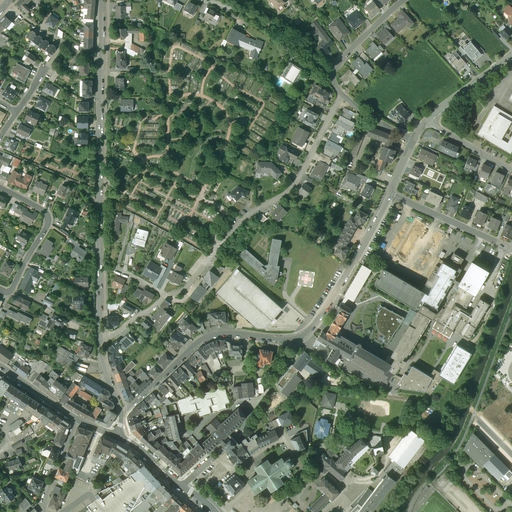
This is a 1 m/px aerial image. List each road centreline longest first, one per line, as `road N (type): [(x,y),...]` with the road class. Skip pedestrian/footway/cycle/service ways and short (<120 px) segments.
road 1 (residential): [(120,410),(207,337),(302,335),(389,194)]
road 2 (tertiary): [(97,341),(100,56)]
road 3 (residential): [(163,297),(183,289),(244,219),(293,186),(342,95)]
road 4 (residential): [(0,291),(11,289),(49,218),(0,188)]
road 5 (residential): [(389,194),(511,249)]
